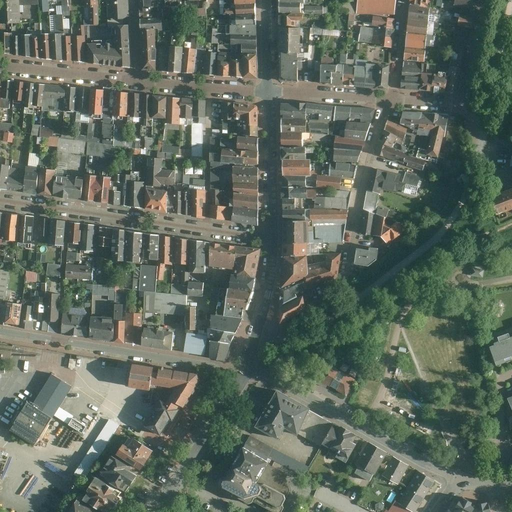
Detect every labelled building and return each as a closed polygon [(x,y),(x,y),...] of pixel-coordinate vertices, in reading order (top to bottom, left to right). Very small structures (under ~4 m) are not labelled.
[(19,6),(19,0),(0,0),(0,22),(20,22),(19,6)] [(48,2),(48,0),(39,0),(40,5),(40,7),(43,7),(43,13),(49,13),(48,2)] [(98,23),(97,0),(84,0),(85,7),(89,7),(89,24),(98,23)] [(128,18),(126,0),(106,0),(108,19),(128,18)] [(357,13),(357,0),(340,0),(340,12),(357,13)] [(357,0),(357,13),(395,14),(396,0),(357,0)] [(454,0),(453,5),(471,9),(472,0),(454,0)] [(300,2),(280,2),(280,13),(300,13),(300,2)] [(257,14),(256,3),(236,4),(236,14),(257,14)] [(410,5),(408,19),(428,22),(430,7),(410,5)] [(321,6),(304,6),(304,14),(321,14),(321,6)] [(280,13),(280,27),(295,28),(295,20),(302,20),(302,13),(300,13),(280,13)] [(257,14),(236,14),(237,25),(257,24),(257,14)] [(472,17),(459,15),(457,26),(470,28),(472,17)] [(140,18),(140,30),(155,29),(163,28),(162,17),(140,18)] [(374,27),(392,29),(393,19),(372,17),(371,26),(374,27)] [(408,19),(407,33),(426,35),(428,22),(408,19)] [(130,67),(128,24),(114,25),(114,42),(87,43),(88,63),(130,67)] [(232,33),(257,35),(257,24),(237,25),(230,24),(230,33),(232,33)] [(280,27),(280,52),(298,53),(298,28),(295,28),(280,27)] [(361,27),(359,34),(391,38),(392,29),(374,27),(374,28),(361,27)] [(156,70),(156,48),(155,29),(140,30),(142,69),(156,70)] [(11,34),(11,32),(0,32),(0,53),(11,55),(11,34)] [(40,34),(41,58),(51,59),(50,33),(40,34)] [(61,33),(50,33),(51,59),(62,60),(61,36),(61,33)] [(231,44),(243,45),(257,45),(257,35),(232,33),(231,44)] [(405,47),(425,49),(425,46),(426,46),(428,45),(429,40),(434,40),(434,36),(426,35),(407,33),(405,47)] [(22,56),(21,34),(11,34),(11,55),(22,56)] [(30,57),(29,34),(21,34),(22,56),(30,57)] [(40,34),(29,34),(30,57),(41,58),(40,34)] [(390,47),(391,38),(359,34),(358,43),(390,47)] [(61,36),(62,60),(73,61),(72,36),(61,36)] [(85,36),(72,36),(73,61),(86,62),(85,36)] [(465,46),(454,44),(453,50),(458,51),(464,52),(465,46)] [(243,52),(257,53),(257,45),(243,45),(243,52)] [(169,46),(169,48),(168,72),(181,73),(182,48),(183,46),(169,46)] [(405,47),(403,60),(423,62),(425,49),(405,47)] [(168,72),(169,48),(156,48),(156,70),(168,72)] [(182,48),(181,73),(194,74),(195,49),(182,48)] [(206,50),(195,49),(194,74),(204,74),(206,52),(206,50)] [(218,51),(218,53),(217,75),(231,77),(232,58),(232,52),(218,51)] [(449,66),(463,68),(466,52),(464,52),(458,51),(456,60),(450,58),(449,66)] [(206,52),(204,74),(217,75),(218,53),(206,52)] [(257,53),(243,52),(243,58),(243,78),(258,79),(257,53)] [(298,53),(280,52),(279,82),(298,82),(298,70),(308,71),(308,58),(298,58),(298,53)] [(231,77),(243,78),(243,58),(232,58),(231,77)] [(403,63),(402,77),(419,78),(419,73),(420,64),(403,63)] [(330,84),(331,65),(318,64),(317,83),(330,84)] [(363,87),(374,88),(376,65),(365,64),(364,67),(363,87)] [(330,84),(340,84),(342,65),(331,65),(330,84)] [(352,86),(353,66),(342,65),(340,84),(352,86)] [(387,89),(389,66),(376,65),(374,88),(387,89)] [(352,86),(363,87),(364,67),(353,66),(352,86)] [(458,95),(463,68),(449,66),(447,76),(444,92),(458,95)] [(444,92),(447,76),(444,75),(445,73),(437,72),(437,74),(433,74),(431,91),(444,92)] [(431,91),(433,74),(419,73),(419,78),(418,90),(431,91)] [(419,78),(402,77),(401,89),(418,90),(419,78)] [(14,81),(4,80),(0,108),(9,109),(10,99),(12,99),(14,81)] [(24,101),(25,82),(14,81),(12,99),(24,101)] [(35,83),(25,82),(24,101),(23,107),(33,108),(33,106),(35,83)] [(35,83),(33,106),(42,107),(43,84),(35,83)] [(65,86),(43,84),(42,107),(42,111),(63,112),(65,86)] [(78,88),(65,86),(63,112),(76,112),(78,88)] [(90,89),(78,88),(76,112),(88,113),(90,89)] [(90,89),(88,113),(88,117),(101,118),(103,90),(90,89)] [(114,91),(103,90),(101,118),(113,119),(113,116),(114,91)] [(114,91),(113,116),(127,116),(128,93),(114,91)] [(142,94),(128,93),(127,116),(141,117),(142,94)] [(153,95),(142,94),(141,117),(144,117),(144,126),(152,126),(152,118),(153,95)] [(153,95),(152,118),(166,119),(167,97),(153,95)] [(181,98),(167,97),(166,119),(165,124),(180,124),(180,118),(181,98)] [(181,98),(180,118),(193,119),(194,99),(181,98)] [(206,101),(194,99),(193,119),(193,123),(205,124),(206,101)] [(235,115),(235,103),(222,103),(222,120),(235,119),(235,115)] [(245,116),(245,125),(258,125),(259,104),(235,103),(235,115),(245,116)] [(304,105),(281,105),(281,120),(304,121),(304,114),(304,105)] [(331,108),(304,105),(304,114),(330,116),(331,108)] [(348,123),(349,108),(335,107),(334,122),(348,123)] [(359,123),(360,109),(349,108),(348,123),(359,123)] [(359,123),(369,124),(375,109),(360,109),(359,123)] [(450,116),(401,112),(398,124),(408,128),(405,134),(415,137),(415,135),(429,136),(426,149),(414,146),(411,156),(406,155),(403,162),(407,163),(407,166),(423,171),(425,166),(435,170),(437,164),(444,166),(447,154),(439,153),(443,137),(446,137),(450,116)] [(304,121),(281,120),(281,133),(302,133),(304,133),(304,121)] [(389,120),(384,130),(397,136),(403,139),(405,134),(408,128),(398,124),(389,120)] [(332,136),(335,136),(365,139),(369,124),(359,123),(348,123),(334,122),(332,136)] [(106,123),(104,143),(98,143),(98,141),(91,141),(90,156),(116,157),(118,124),(106,123)] [(327,125),(309,124),(308,134),(326,135),(327,125)] [(258,125),(245,125),(245,136),(259,136),(258,125)] [(61,150),(87,155),(89,141),(65,137),(65,134),(64,134),(64,137),(56,136),(57,128),(43,126),(41,137),(44,137),(43,144),(61,147),(61,150)] [(397,136),(384,130),(377,142),(391,148),(397,136)] [(302,133),(281,133),(282,147),(302,147),(302,133)] [(334,152),(361,154),(365,139),(335,136),(334,152)] [(259,138),(239,137),(238,149),(259,151),(259,138)] [(147,138),(146,149),(154,149),(154,138),(147,138)] [(391,148),(377,142),(374,154),(403,163),(403,162),(406,155),(406,154),(391,148)] [(302,147),(282,147),(282,159),(305,160),(304,147),(302,147)] [(259,165),(259,151),(224,148),(222,161),(230,163),(244,164),(259,165)] [(334,152),(332,163),(357,165),(361,154),(334,152)] [(511,188),(488,198),(495,215),(511,208),(511,155),(509,167),(511,166),(511,188)] [(148,169),(147,188),(152,189),(152,186),(159,187),(160,186),(159,184),(162,184),(168,185),(174,185),(175,172),(161,170),(162,160),(162,159),(149,158),(148,159),(148,169)] [(305,160),(282,159),(283,176),(305,176),(309,176),(310,160),(305,160)] [(212,161),(211,190),(220,191),(219,172),(230,172),(230,163),(222,161),(212,161)] [(0,189),(6,190),(9,168),(9,166),(0,164),(0,189)] [(330,165),(329,176),(354,178),(356,167),(330,165)] [(25,166),(25,170),(23,192),(37,194),(39,168),(25,166)] [(234,166),(235,183),(259,185),(258,168),(234,166)] [(25,170),(9,168),(6,190),(23,192),(25,170)] [(55,170),(39,168),(37,194),(52,196),(54,176),(55,170)] [(400,176),(373,168),(368,191),(378,194),(380,194),(381,188),(416,196),(421,177),(405,172),(402,183),(398,182),(400,176)] [(122,175),(121,192),(121,205),(129,207),(131,181),(131,175),(122,175)] [(83,179),(54,176),(52,196),(81,200),(83,179)] [(305,176),(283,176),(283,188),(305,188),(305,176)] [(340,178),(315,176),(315,187),(339,189),(340,178)] [(110,191),(110,182),(85,179),(84,201),(108,203),(110,191)] [(144,182),(131,181),(129,207),(143,209),(144,182)] [(235,195),(259,197),(259,185),(235,183),(235,195)] [(147,188),(145,209),(157,211),(160,211),(161,190),(158,190),(152,189),(147,188)] [(305,188),(283,188),(283,199),(301,199),(305,199),(305,188)] [(183,192),(183,201),(184,201),(183,215),(191,216),(191,200),(189,200),(190,193),(186,193),(186,190),(183,190),(183,192)] [(211,190),(211,203),(220,203),(220,191),(211,190)] [(121,192),(110,191),(108,203),(121,205),(121,192)] [(190,193),(189,200),(191,200),(191,216),(204,218),(205,191),(190,191),(190,193)] [(368,191),(363,212),(374,214),(385,218),(395,222),(398,214),(376,206),(378,194),(368,191)] [(175,193),(174,213),(183,215),(184,201),(183,201),(183,192),(179,192),(175,192),(174,192),(175,193)] [(235,208),(259,212),(259,197),(235,195),(235,208)] [(313,197),(313,210),(348,210),(350,199),(334,198),(313,197)] [(301,199),(283,199),(283,210),(301,210),(301,199)] [(225,221),(226,208),(212,206),(211,219),(225,221)] [(233,222),(259,226),(259,212),(235,208),(233,222)] [(301,210),(283,210),(283,222),(304,222),(304,210),(301,210)] [(348,210),(313,210),(311,210),(311,221),(314,221),(347,220),(348,210)] [(360,234),(371,236),(374,214),(363,212),(360,234)] [(19,216),(5,214),(2,240),(17,242),(19,216)] [(385,218),(374,214),(371,236),(378,237),(386,244),(406,229),(396,222),(395,222),(385,218)] [(33,217),(19,216),(17,242),(31,243),(33,217)] [(49,220),(39,219),(37,236),(48,237),(49,220)] [(64,221),(49,220),(48,237),(47,245),(63,246),(64,221)] [(323,243),(328,243),(341,243),(343,243),(347,220),(314,221),(314,240),(323,240),(323,243)] [(304,222),(283,222),(282,244),(304,244),(323,243),(323,240),(314,240),(312,240),(312,232),(305,232),(305,221),(304,222)] [(81,224),(70,222),(69,245),(80,245),(81,224)] [(95,226),(82,224),(81,252),(93,252),(95,226)] [(112,230),(99,228),(98,247),(110,248),(110,239),(111,239),(112,230)] [(111,260),(125,261),(125,232),(112,230),(111,260)] [(142,261),(144,234),(125,232),(125,261),(142,261)] [(142,261),(158,262),(159,236),(144,234),(142,261)] [(172,264),(172,238),(159,236),(158,262),(158,264),(172,264)] [(175,264),(188,265),(189,240),(176,239),(175,264)] [(205,243),(191,240),(190,273),(205,274),(205,243)] [(233,271),(237,247),(211,243),(210,267),(233,271)] [(328,243),(328,255),(341,254),(341,243),(328,243)] [(304,244),(282,244),(281,258),(304,256),(304,244)] [(232,276),(256,279),(262,250),(237,247),(233,271),(232,276)] [(369,251),(358,249),(355,266),(367,268),(377,261),(378,249),(369,248),(369,251)] [(299,279),(303,290),(335,281),(338,277),(342,254),(341,254),(328,255),(323,255),(324,263),(323,265),(308,268),(308,275),(299,279)] [(304,256),(281,258),(279,289),(299,279),(308,275),(308,268),(307,256),(304,256)] [(60,276),(61,266),(47,264),(46,275),(60,276)] [(79,266),(77,279),(81,279),(92,280),(93,265),(89,264),(89,266),(79,266)] [(67,265),(65,278),(77,279),(79,266),(67,265)] [(156,294),(157,267),(141,266),(141,268),(134,268),(132,291),(145,293),(156,294)] [(12,279),(14,271),(4,269),(2,276),(12,279)] [(483,271),(472,269),(470,276),(482,279),(483,271)] [(232,276),(230,290),(253,293),(255,287),(256,279),(232,276)] [(279,289),(280,308),(303,297),(308,294),(307,291),(304,292),(303,290),(299,279),(279,289)] [(204,283),(189,282),(189,297),(203,297),(204,283)] [(217,310),(216,317),(243,321),(245,312),(247,312),(253,293),(230,290),(212,288),(211,294),(213,295),(211,309),(217,310)] [(46,293),(45,321),(49,322),(57,323),(59,294),(46,293)] [(142,320),(154,321),(155,314),(186,317),(187,297),(156,294),(145,293),(142,320)] [(34,307),(34,320),(40,321),(44,321),(45,298),(35,297),(35,298),(35,299),(34,307)] [(280,308),(281,325),(305,312),(303,297),(280,308)] [(19,325),(19,328),(32,330),(33,320),(34,320),(34,307),(35,299),(31,299),(31,306),(22,305),(19,325)] [(6,306),(4,323),(19,325),(22,305),(6,302),(6,306)] [(123,306),(115,306),(113,343),(124,344),(125,322),(122,322),(123,306)] [(196,308),(187,307),(187,331),(195,331),(196,308)] [(88,317),(63,314),(60,336),(86,339),(88,317)] [(142,315),(127,314),(126,344),(140,347),(142,315)] [(211,330),(237,335),(243,321),(216,317),(211,316),(211,330)] [(114,319),(91,318),(89,340),(112,343),(114,319)] [(160,333),(145,330),(142,348),(157,350),(160,333)] [(211,341),(233,345),(237,335),(211,330),(211,341)] [(176,335),(160,333),(157,350),(173,352),(176,335)] [(209,339),(188,334),(185,353),(209,358),(209,339)] [(488,349),(494,368),(511,361),(511,338),(510,339),(508,335),(496,340),(497,344),(492,346),(492,348),(488,349)] [(233,345),(211,341),(211,358),(226,361),(233,345)] [(0,345),(0,357),(22,361),(24,349),(0,345)] [(98,359),(79,356),(76,374),(102,378),(104,371),(96,369),(98,359)] [(156,366),(157,362),(137,359),(133,383),(153,386),(154,380),(156,366)] [(163,367),(156,366),(154,380),(178,384),(170,397),(163,393),(156,405),(158,406),(148,422),(163,432),(173,415),(176,416),(183,405),(181,404),(183,400),(188,403),(204,375),(201,369),(163,363),(163,367)] [(354,381),(327,365),(319,380),(346,396),(354,381)] [(35,448),(72,388),(51,376),(32,405),(28,403),(10,433),(35,448)] [(312,413),(276,393),(262,419),(288,433),(298,439),(300,436),(312,413)] [(334,425),(312,413),(300,436),(322,448),(322,446),(332,429),(334,425)] [(281,446),(288,433),(262,419),(255,431),(281,446)] [(118,427),(107,420),(73,473),(84,480),(118,427)] [(336,431),(332,429),(322,446),(339,456),(337,459),(348,465),(358,447),(355,446),(359,438),(337,427),(336,431)] [(250,507),(253,507),(254,505),(267,511),(283,511),(284,510),(284,508),(287,503),(286,500),(290,492),(289,488),(283,485),(288,476),(265,463),(273,449),(251,436),(221,491),(250,507)] [(152,454),(130,440),(118,460),(140,473),(152,454)] [(377,477),(388,455),(369,445),(357,467),(359,468),(355,475),(371,484),(375,477),(377,477)] [(138,475),(112,459),(100,477),(127,493),(138,475)] [(399,486),(409,468),(393,459),(383,477),(399,486)] [(413,511),(416,511),(436,482),(419,472),(399,503),(413,511)] [(113,511),(123,498),(96,481),(82,503),(95,511),(113,511)] [(475,505),(463,498),(453,511),(490,511),(488,502),(475,505)] [(413,511),(399,503),(395,501),(388,511),(413,511)] [(90,511),(77,503),(70,511),(90,511)]
